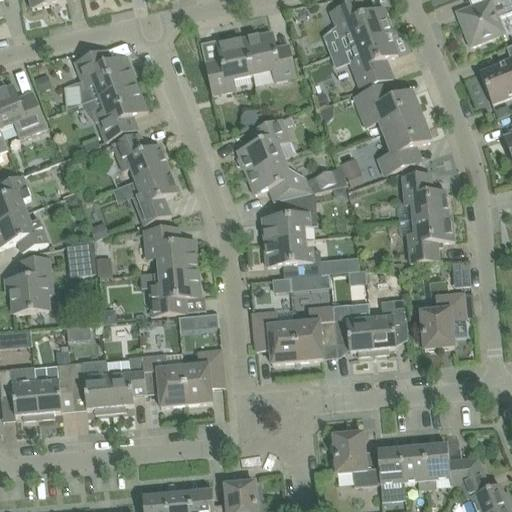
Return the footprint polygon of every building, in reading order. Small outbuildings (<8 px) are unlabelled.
[(29,0),(32,12),(67,5),(65,0),(29,0)] [(511,0),(489,0),(490,2),(475,8),(456,15),(470,50),(505,36),(498,20),(511,14),(511,0)] [(346,39),(351,51),(389,36),(389,37),(392,35),(383,11),(367,17),(361,4),(331,15),(341,41),(346,39)] [(272,36),(245,42),(253,79),(272,75),(275,85),(296,80),(289,48),(288,49),(289,53),(276,56),(272,36)] [(389,36),(351,51),(356,64),(350,66),(361,93),(393,81),(385,63),(397,58),(389,37),(389,36)] [(253,79),(245,42),(217,48),(221,64),(205,67),(212,99),(236,94),(233,83),(253,79)] [(498,69),(480,76),(492,107),(511,99),(511,46),(506,49),(511,62),(508,63),(509,65),(498,69)] [(82,107),(100,100),(136,87),(126,61),(112,66),(107,54),(76,66),(82,84),(80,85),(82,107)] [(34,80),(39,94),(52,89),(47,76),(34,80)] [(136,87),(100,100),(82,107),(96,125),(98,125),(106,145),(137,133),(132,120),(147,115),(136,87)] [(380,124),(384,136),(421,122),(411,96),(389,105),(384,91),(391,88),(391,87),(355,101),(361,116),(366,114),(371,128),(380,124)] [(14,89),(0,94),(0,132),(1,134),(14,129),(19,142),(47,131),(33,95),(18,101),(14,89)] [(323,96),(315,99),(319,110),(327,106),(323,96)] [(507,109),(495,113),(499,121),(510,117),(507,109)] [(421,122),(384,136),(392,158),(379,163),(385,178),(420,165),(415,150),(430,144),(421,122)] [(244,172),(246,176),(283,162),(278,150),(290,145),(281,123),(250,135),(255,147),(237,154),(240,161),(238,162),(242,172),(244,172)] [(1,134),(0,132),(0,156),(8,154),(1,134)] [(130,172),(135,185),(169,172),(160,148),(143,155),(142,151),(145,150),(140,137),(121,144),(112,147),(123,175),(130,172)] [(275,206),(277,206),(315,197),(315,195),(347,187),(340,169),(305,183),(304,181),(288,174),(283,162),(246,176),(255,199),(270,193),(275,206)] [(169,172),(135,185),(140,198),(133,201),(144,229),(171,219),(166,206),(163,207),(162,203),(178,197),(169,172)] [(359,174),(346,179),(350,190),(363,185),(359,174)] [(412,209),(413,223),(448,220),(448,219),(446,195),(435,196),(432,193),(430,177),(402,180),(405,209),(412,209)] [(0,201),(0,226),(27,217),(22,205),(31,202),(23,180),(0,188),(0,197),(1,201),(0,201)] [(345,191),(334,193),(335,200),(341,203),(347,202),(345,191)] [(263,223),(265,246),(305,243),(304,231),(317,230),(315,197),(277,206),(278,207),(285,205),(286,221),(263,223)] [(27,217),(0,226),(0,252),(18,245),(23,257),(48,247),(40,224),(31,228),(27,217)] [(448,220),(413,223),(414,238),(408,238),(411,268),(439,265),(437,249),(440,246),(454,245),(451,219),(448,219),(448,220)] [(159,262),(160,276),(198,273),(195,245),(180,246),(178,232),(145,235),(148,263),(159,262)] [(305,243),(265,246),(267,270),(290,269),(291,282),(322,279),(320,254),(306,255),(305,243)] [(94,276),(90,244),(76,248),(79,278),(94,276)] [(52,297),(49,263),(20,266),(22,282),(6,283),(6,289),(11,289),(14,318),(49,314),(48,298),(52,297)] [(356,263),(346,264),(347,273),(357,272),(356,263)] [(451,290),(468,289),(467,263),(449,264),(451,290)] [(198,273),(160,276),(162,296),(151,297),(153,320),(186,317),(185,315),(181,316),(180,303),(200,301),(198,273)] [(437,314),(421,315),(424,354),(454,351),(453,344),(452,324),(466,323),(464,297),(435,299),(437,314)] [(382,321),(370,323),(373,358),(389,357),(388,352),(397,351),(396,342),(408,341),(405,303),(392,304),(380,306),(382,321)] [(349,306),(332,308),(336,348),(349,347),(349,356),(358,355),(358,360),(373,358),(370,323),(355,324),(349,306)] [(310,327),(294,328),(297,365),(323,363),(322,349),(336,348),(332,308),(308,310),(308,312),(310,327)] [(110,313),(102,314),(103,328),(117,326),(116,318),(110,313)] [(297,365),(294,328),(278,330),(277,315),(252,317),(256,355),(270,354),(272,368),(297,365)] [(194,320),(179,321),(180,335),(195,333),(194,320)] [(77,331),(66,332),(68,344),(79,343),(77,331)] [(12,337),(0,337),(0,352),(13,351),(12,337)] [(199,370),(183,371),(187,409),(212,406),(211,393),(225,391),(222,353),(197,356),(199,370)] [(142,361),(144,389),(145,399),(160,397),(161,411),(187,409),(183,371),(167,373),(166,359),(142,361)] [(144,389),(142,361),(129,362),(106,364),(107,380),(111,416),(126,414),(126,410),(134,409),(133,400),(145,399),(144,389)] [(82,366),(70,367),(73,395),(74,415),(87,414),(87,413),(95,412),(95,417),(111,416),(107,380),(106,364),(82,366)] [(73,395),(70,367),(34,371),(36,387),(39,422),(55,421),(54,416),(62,415),(61,396),(73,395)] [(39,422),(36,387),(34,371),(0,373),(0,390),(1,402),(13,401),(15,420),(23,419),(24,424),(39,422)] [(354,489),(380,487),(377,455),(365,456),(363,437),(333,439),(337,478),(353,476),(354,489)] [(450,488),(462,487),(478,462),(449,464),(447,449),(424,451),(427,492),(436,491),(436,483),(450,482),(450,488)] [(418,493),(427,492),(424,451),(401,453),(404,486),(418,485),(418,493)] [(404,486),(401,453),(377,455),(380,487),(381,496),(395,495),(405,494),(404,486)] [(503,511),(511,509),(511,506),(508,495),(503,497),(500,489),(490,493),(478,462),(462,487),(467,502),(471,501),(475,511),(503,511)] [(214,509),(214,511),(257,511),(255,486),(225,489),(227,508),(214,509)] [(214,511),(214,509),(212,490),(197,492),(197,496),(189,497),(190,511),(214,511)] [(167,511),(190,511),(189,497),(181,498),(180,494),(166,495),(167,511)] [(167,511),(166,495),(165,495),(166,499),(158,500),(158,496),(142,497),(143,511),(167,511)]
